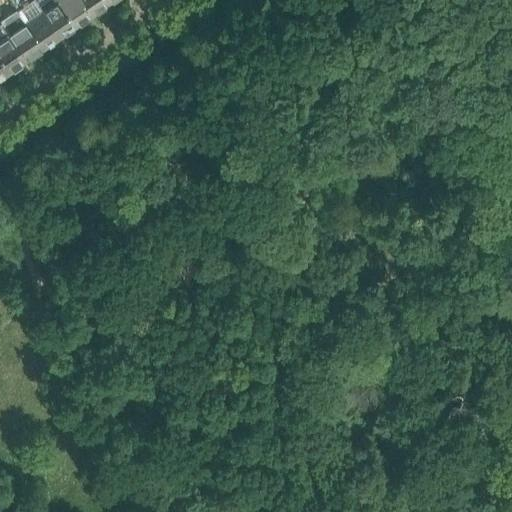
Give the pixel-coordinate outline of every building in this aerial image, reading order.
[(57,0),(42,11),(60,37),(77,26),(59,0),(57,0)] [(59,0),(77,26),(93,14),(83,0),(59,0)] [(83,0),(93,14),(110,3),(107,0),(83,0)] [(25,22),(43,48),(60,37),(42,11),(25,22)] [(9,34),(27,60),(43,48),(25,22),(20,14),(14,19),(19,26),(9,34)] [(0,55),(10,71),(27,60),(9,34),(2,23),(0,24),(0,55)] [(0,78),(10,71),(0,55),(0,78)]
